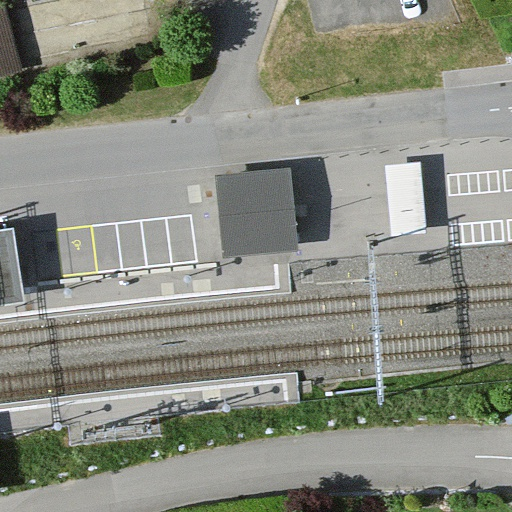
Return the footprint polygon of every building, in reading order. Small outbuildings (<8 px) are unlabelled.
[(34,0),(35,38),(140,36),(139,0),(34,0)] [(0,78),(23,72),(7,11),(0,12),(0,78)] [(389,231),(427,228),(422,156),(384,158),(389,231)] [(295,241),(288,168),(217,175),(224,248),(295,241)] [(0,295),(26,292),(15,219),(0,220),(0,295)]
